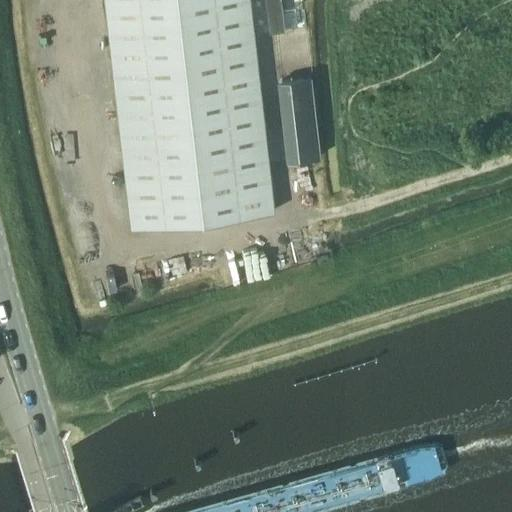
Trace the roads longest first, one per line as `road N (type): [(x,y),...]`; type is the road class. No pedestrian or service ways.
road 1 (secondary): [(67,511),(0,282)]
road 2 (unclassified): [(43,511),(0,377)]
